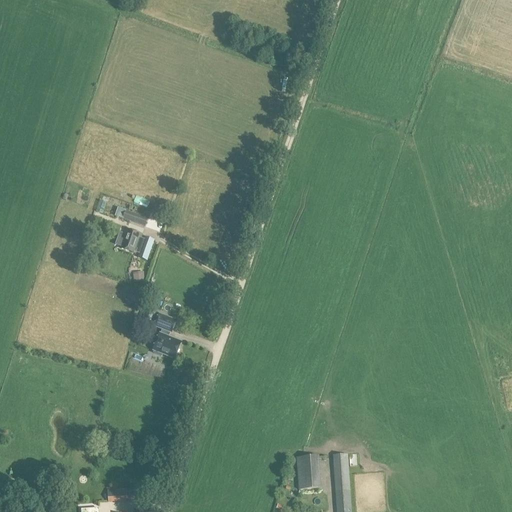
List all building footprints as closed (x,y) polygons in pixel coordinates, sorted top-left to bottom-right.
[(148,218),(133,213),(134,211),(127,209),(123,219),(145,227),(148,218)] [(120,234),(116,246),(121,247),(121,249),(136,254),(136,252),(140,254),(139,258),(142,259),(148,261),(154,241),(145,238),(144,240),(140,239),(142,235),(127,230),(125,235),(120,234)] [(144,274),(133,276),(134,283),(145,282),(144,274)] [(160,315),(155,327),(163,330),(170,333),(172,334),(176,322),(160,315)] [(163,330),(163,331),(161,335),(160,334),(154,351),(155,352),(154,354),(162,357),(163,355),(175,360),(181,343),(169,338),(170,333),(163,330)] [(71,483),(87,484),(89,468),(96,468),(97,459),(87,458),(88,447),(75,446),(71,483)] [(351,511),(348,455),(334,456),(337,511),(351,511)] [(299,490),(319,489),(319,479),(299,481),(299,490)] [(121,489),(119,489),(120,502),(135,501),(135,488),(131,488),(121,489)]
